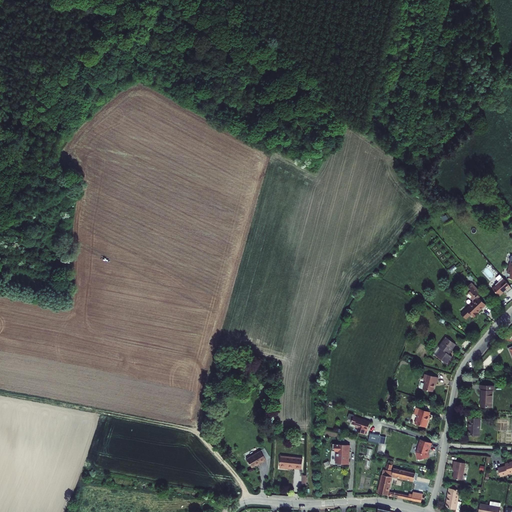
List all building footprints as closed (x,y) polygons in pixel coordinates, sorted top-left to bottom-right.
[(511,282),(507,276),(502,280),(503,280),(499,284),(500,284),(497,287),(503,295),(510,289),(511,290),(511,282)] [(482,312),(491,304),(484,296),(488,293),(477,281),(470,287),(474,291),(472,293),(476,298),(476,297),(478,299),(474,303),(475,304),(471,308),(466,313),(471,318),(476,314),(479,317),(483,313),(482,312)] [(445,347),(440,354),(451,362),(456,355),(453,353),(460,343),(450,335),(443,345),(445,347)] [(426,381),(423,390),(433,392),(436,383),(438,383),(439,378),(425,374),(424,380),(426,381)] [(495,384),(481,382),(481,387),(483,388),(482,395),(481,404),(491,405),(493,389),(495,389),(495,384)] [(419,413),(415,424),(426,428),(429,420),(427,420),(429,416),(430,412),(420,409),(416,408),(415,412),(419,413)] [(361,427),(362,430),(367,431),(368,428),(370,428),(371,427),(371,426),(373,420),(369,419),(363,417),(363,416),(357,414),(354,421),(359,422),(358,424),(361,425),(361,427)] [(483,415),(470,414),(470,418),(472,418),(471,432),(482,433),(483,415)] [(384,428),(377,425),(377,428),(371,426),(371,427),(376,429),(374,436),(381,438),(384,428)] [(432,444),(420,440),(419,443),(417,447),(418,448),(417,448),(416,453),(417,454),(416,455),(418,461),(423,460),(424,459),(428,458),(427,454),(428,450),(429,451),(432,444)] [(350,446),(333,445),(333,452),(337,452),(336,464),(349,465),(350,446)] [(249,459),(253,468),(261,464),(262,465),(268,462),(263,452),(249,459)] [(283,455),(282,467),(288,468),(288,467),(303,467),(304,456),(283,455)] [(511,472),(511,460),(503,464),(504,466),(496,468),(499,477),(511,472)] [(463,481),(466,464),(454,462),(453,470),(455,470),(453,479),(463,481)] [(415,475),(394,470),(393,473),(392,477),(413,482),(415,475)] [(387,497),(392,477),(382,475),(377,495),(387,497)] [(460,490),(449,488),(446,502),(448,502),(447,508),(457,510),(458,502),(460,490)] [(390,493),(389,497),(420,503),(423,494),(413,492),(412,495),(411,498),(407,497),(390,493)] [(488,511),(501,511),(503,503),(493,502),(483,500),(481,511),(488,511)]
